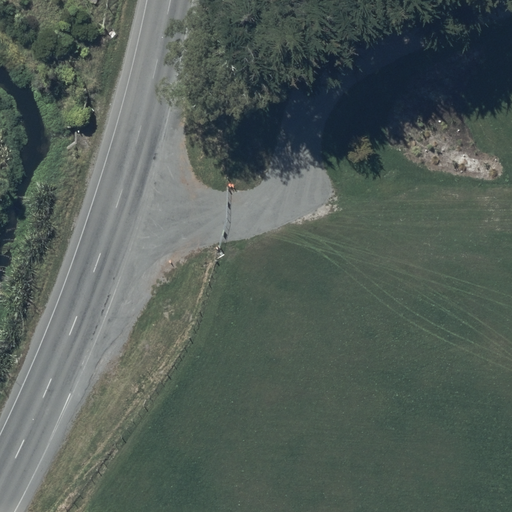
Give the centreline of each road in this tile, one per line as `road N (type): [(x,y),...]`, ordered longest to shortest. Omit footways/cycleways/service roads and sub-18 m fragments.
road 1 (primary): [(0,498),(33,431),(136,149),(166,0)]
road 2 (track): [(114,207),(227,215),(282,203),(298,131),(327,79),(388,46),(511,0)]
